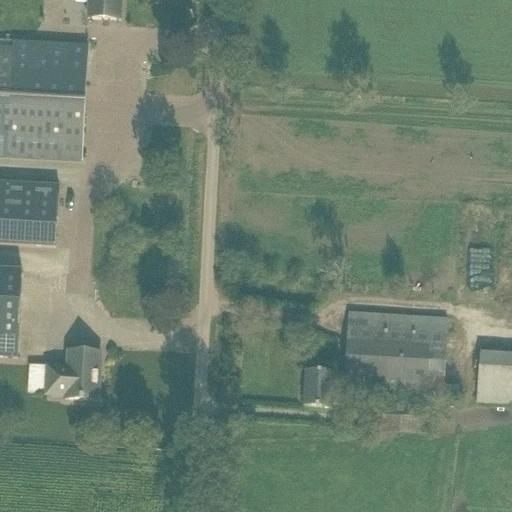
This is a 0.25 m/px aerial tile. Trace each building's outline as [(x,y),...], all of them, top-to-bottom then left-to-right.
[(75,4),(89,5),(88,20),(120,22),(120,0),(47,0),(76,2),(75,4)] [(0,160),(80,165),(87,48),(0,42),(0,160)] [(0,247),(55,250),(59,189),(0,186),(0,247)] [(0,361),(17,362),(22,276),(0,275),(0,361)] [(304,408),(331,410),(332,391),(344,391),(344,394),(441,401),(441,407),(457,408),(458,387),(442,386),(447,321),(349,315),(345,375),(306,372),(304,408)] [(44,399),(65,400),(65,401),(97,403),(100,355),(68,353),(67,368),(46,366),(44,399)] [(476,405),(511,407),(511,356),(480,354),(476,405)] [(375,435),(435,437),(436,414),(414,413),(414,407),(376,406),(375,435)]
